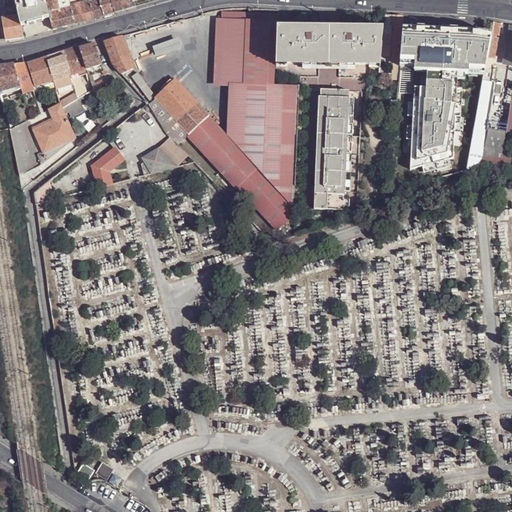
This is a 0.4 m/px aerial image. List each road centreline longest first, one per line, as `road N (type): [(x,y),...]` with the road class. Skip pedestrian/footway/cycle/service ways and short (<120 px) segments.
road 1 (secondary): [(0,54),(199,1)]
road 2 (secondary): [(322,0),(502,11)]
